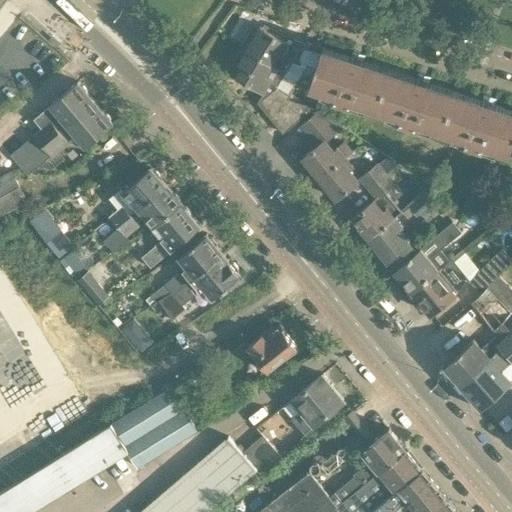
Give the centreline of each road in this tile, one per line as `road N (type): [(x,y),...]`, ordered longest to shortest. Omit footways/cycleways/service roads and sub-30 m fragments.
road 1 (tertiary): [(511,511),(155,82),(74,0)]
road 2 (residential): [(312,0),(511,67)]
